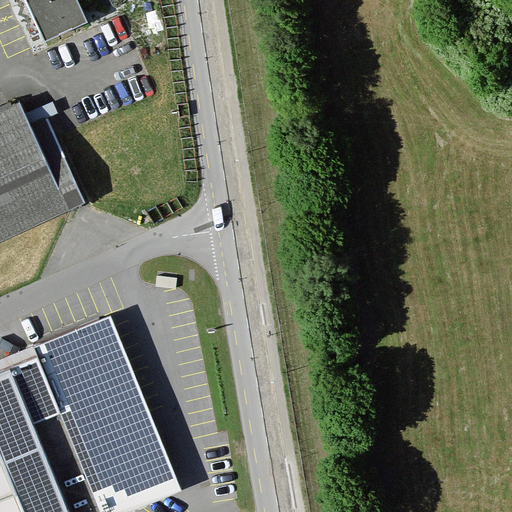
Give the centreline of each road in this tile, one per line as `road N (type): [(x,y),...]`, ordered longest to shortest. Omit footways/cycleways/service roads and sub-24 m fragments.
road 1 (tertiary): [(279,511),(232,223)]
road 2 (residential): [(232,223),(0,322)]
road 3 (tertiary): [(232,223),(200,0)]
